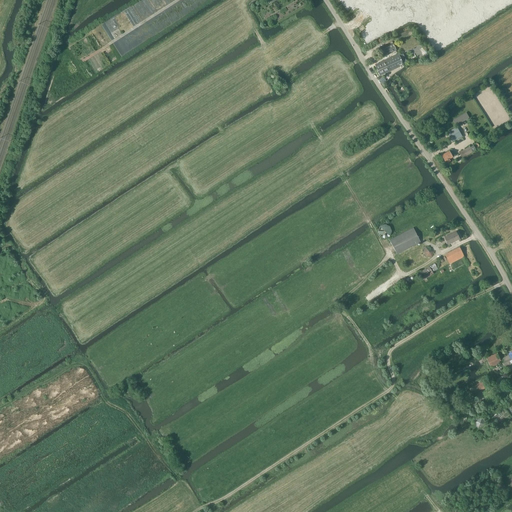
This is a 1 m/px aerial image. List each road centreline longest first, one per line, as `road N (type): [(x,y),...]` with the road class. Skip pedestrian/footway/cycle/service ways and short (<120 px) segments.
road 1 (track): [(506,281),(395,346),(387,391),(195,511)]
road 2 (unclassified): [(511,291),(325,0)]
